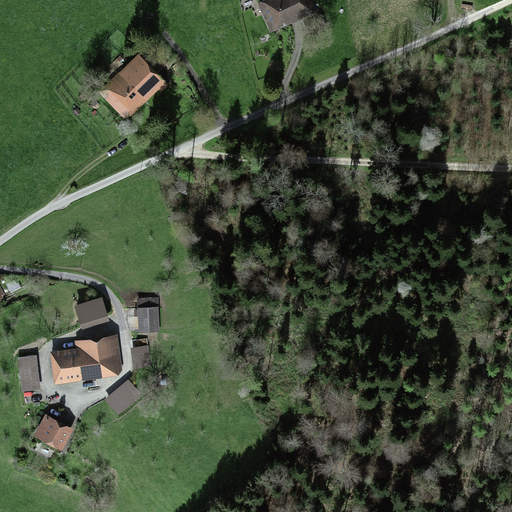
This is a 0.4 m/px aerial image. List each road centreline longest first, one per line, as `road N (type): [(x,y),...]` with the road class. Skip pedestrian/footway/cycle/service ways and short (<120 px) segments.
road 1 (track): [(511,1),(177,150)]
road 2 (track): [(511,165),(177,150)]
road 3 (track): [(177,150),(0,246)]
